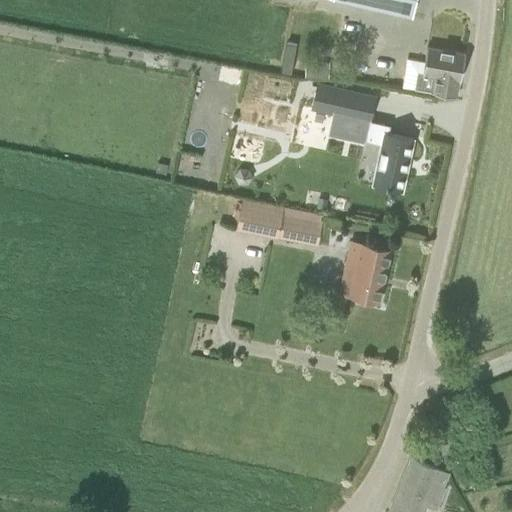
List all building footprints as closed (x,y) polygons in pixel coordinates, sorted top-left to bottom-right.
[(415,0),(341,0),(412,16),(415,0)] [(287,40),(282,72),(291,74),(296,42),(287,40)] [(414,88),(456,96),(459,80),(460,80),(465,53),(427,46),(422,74),(417,74),(414,88)] [(353,92),(318,84),(313,108),(348,115),(353,92)] [(381,144),(372,183),(402,189),(413,140),(413,138),(404,136),(388,133),(390,124),(369,120),(364,141),(381,144)] [(168,164),(159,162),(157,171),(167,173),(168,164)] [(328,199),(320,197),(318,207),(326,208),(328,199)] [(317,245),(323,215),(242,198),(236,228),(317,245)] [(378,301),(390,249),(351,241),(346,264),(356,266),(349,294),(378,301)] [(442,453),(456,449),(453,439),(439,443),(442,453)] [(447,473),(411,458),(389,511),(392,511),(417,511),(422,502),(435,508),(444,488),(442,487),(447,473)]
